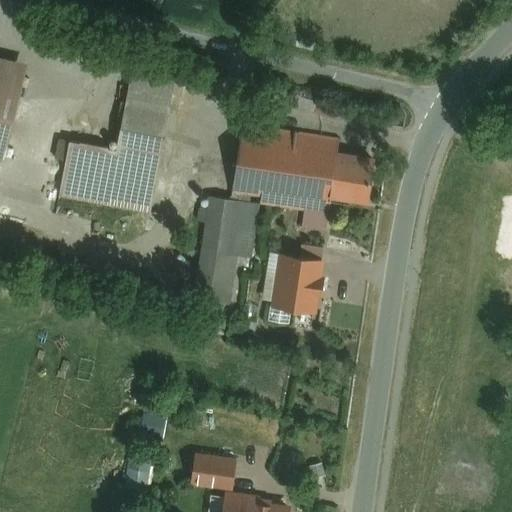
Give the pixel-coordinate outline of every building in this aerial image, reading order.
[(29,66),(0,58),(0,160),(5,162),(29,66)] [(128,69),(115,145),(67,137),(58,194),(149,209),(171,76),(128,69)] [(371,154),(335,148),(337,134),(246,121),(236,193),(327,206),(328,196),(364,201),(371,154)] [(252,258),(260,201),(210,193),(195,295),(230,300),(237,256),(252,258)] [(315,310),(323,254),(280,248),(272,304),(315,310)] [(235,455),(195,449),(189,482),(230,489),(235,455)] [(287,511),(289,502),(225,492),(221,511),(287,511)]
